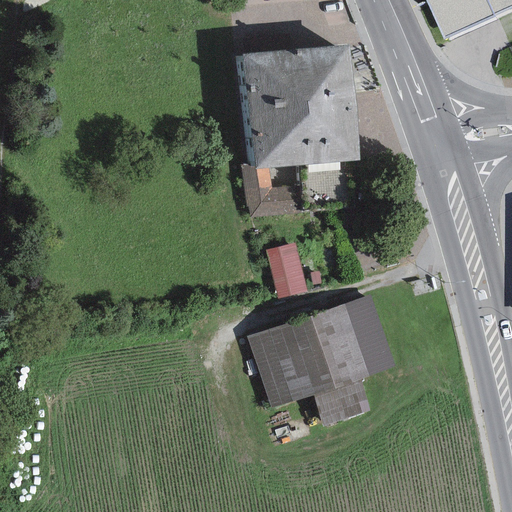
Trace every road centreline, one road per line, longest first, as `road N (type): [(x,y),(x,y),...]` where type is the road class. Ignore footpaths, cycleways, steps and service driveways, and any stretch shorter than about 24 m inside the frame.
road 1 (primary): [(511,439),(440,151)]
road 2 (primary): [(440,151),(381,0)]
road 3 (track): [(0,132),(13,0)]
